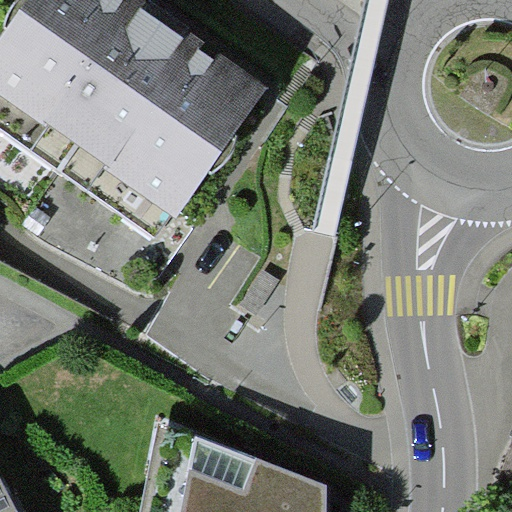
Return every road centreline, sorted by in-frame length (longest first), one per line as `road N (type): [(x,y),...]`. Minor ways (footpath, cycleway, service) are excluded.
road 1 (residential): [(449,511),(452,454),(419,294),(452,184)]
road 2 (secondary): [(397,25),(383,61),(382,99),(394,135),(419,165),(452,184)]
